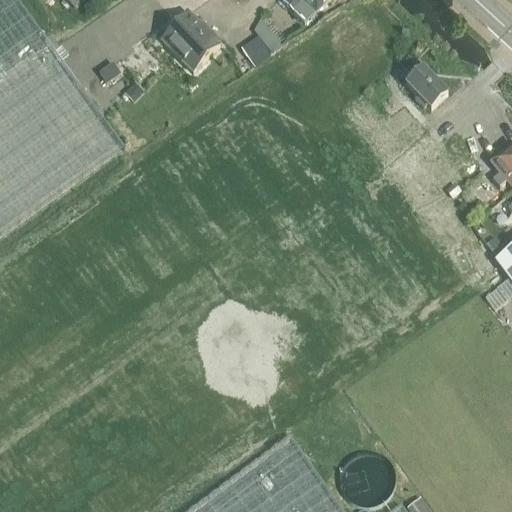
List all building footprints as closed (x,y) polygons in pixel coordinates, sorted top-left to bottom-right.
[(64,0),(76,13),(90,0),(64,0)] [(334,0),(284,0),(280,4),(306,30),(318,19),(317,17),(334,0)] [(262,22),(254,35),(258,41),(271,60),(288,49),(268,18),(262,22)] [(189,19),(162,47),(193,78),(221,51),(219,49),(221,47),(204,29),(202,31),(189,19)] [(242,53),(255,72),(271,60),(258,41),(242,53)] [(424,115),(427,112),(431,116),(448,100),(424,75),(426,72),(420,65),(407,78),(413,84),(407,91),(417,102),(414,105),(424,115)] [(126,96),(125,97),(133,106),(144,96),(135,87),(126,96)] [(500,193),(507,187),(511,191),(511,151),(492,169),(501,179),(494,185),(500,193)] [(455,187),(447,194),(455,202),(462,196),(455,187)] [(496,242),(489,247),(494,254),(501,248),(496,242)] [(511,289),(511,252),(494,266),(511,289)] [(402,511),(401,511),(339,511),(291,442),(196,511),(402,511)] [(427,511),(421,503),(408,511),(427,511)]
